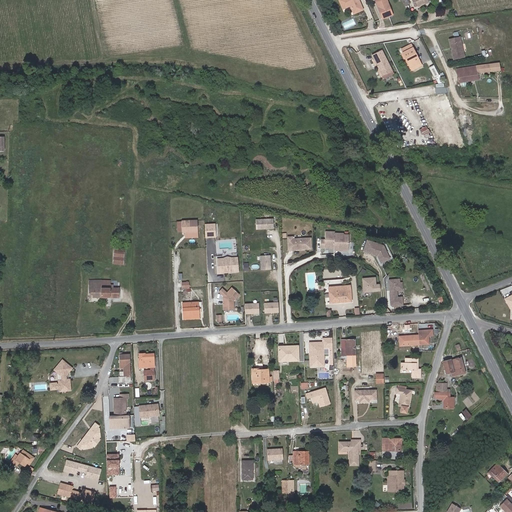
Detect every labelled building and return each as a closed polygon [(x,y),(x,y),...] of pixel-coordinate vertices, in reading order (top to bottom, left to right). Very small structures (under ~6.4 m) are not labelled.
[(363,10),(358,0),(339,0),(343,9),(350,5),(354,13),(363,10)] [(392,15),(386,0),(377,0),(377,1),(376,2),(383,19),(392,15)] [(464,58),(462,38),(451,39),(453,59),(464,58)] [(420,62),(411,44),(401,49),(410,67),(420,62)] [(392,70),(382,50),(372,55),(377,65),(382,76),(392,70)] [(412,70),(421,65),(420,62),(410,67),(412,70)] [(477,73),(490,71),(500,70),(499,63),(489,64),(476,66),(456,69),(459,82),(478,79),(477,73)] [(434,77),(439,74),(434,65),(429,67),(434,77)] [(384,79),(394,74),(392,70),(382,76),(384,79)] [(444,83),(440,75),(435,77),(436,79),(438,83),(444,83)] [(450,99),(442,101),(445,113),(453,111),(450,99)] [(427,126),(420,129),(423,135),(430,132),(427,126)] [(273,218),(255,219),(256,228),(273,227),(273,218)] [(198,232),(197,220),(177,221),(178,232),(182,232),(182,233),(185,232),(198,232)] [(204,224),(205,237),(215,236),(214,224),(204,224)] [(325,239),(325,247),(334,248),(335,242),(339,242),(338,249),(349,250),(349,235),(344,234),(344,233),(335,233),(335,231),(326,231),(325,239)] [(292,236),(288,236),(289,249),(311,248),(311,238),(293,238),(292,236)] [(381,244),(368,239),(364,250),(377,255),(378,254),(380,255),(379,257),(381,262),(389,258),(384,245),(381,244)] [(378,254),(377,255),(377,256),(381,266),(394,260),(387,242),(382,241),(381,244),(384,245),(389,258),(381,262),(379,257),(380,255),(378,254)] [(334,248),(334,250),(348,251),(349,250),(338,249),(339,242),(335,242),(334,248)] [(270,254),(260,255),(261,269),(270,269),(270,254)] [(238,271),(237,258),(232,258),(232,260),(223,261),(223,259),(217,259),(218,273),(238,271)] [(375,277),(362,278),(364,292),(380,291),(380,284),(376,285),(375,277)] [(391,305),(393,306),(402,305),(402,297),(397,298),(397,290),(402,290),(402,283),(400,283),(399,279),(389,280),(390,289),(391,291),(393,290),(393,292),(390,293),(391,305)] [(112,288),(112,285),(110,285),(110,280),(89,280),(89,297),(101,298),(101,297),(119,297),(119,288),(112,288)] [(351,302),(350,285),(329,287),(330,303),(351,302)] [(233,301),(239,295),(231,288),(227,293),(222,288),(219,292),(224,296),(223,297),(224,310),(234,309),(233,301)] [(199,318),(199,306),(198,302),(182,303),(183,319),(199,318)] [(279,312),(278,303),(264,303),(264,313),(279,312)] [(259,313),(259,304),(244,304),(245,314),(259,313)] [(418,335),(399,336),(400,346),(429,344),(428,336),(431,335),(431,330),(418,330),(418,335)] [(309,343),(310,360),(315,360),(315,366),(324,366),(323,348),(328,348),(330,348),(330,349),(332,349),(332,338),(322,338),(323,342),(323,346),(316,346),(315,342),(309,343)] [(355,366),(355,339),(341,340),(341,356),(347,356),(347,366),(355,366)] [(300,360),(299,346),(278,347),(279,361),(300,360)] [(139,368),(154,367),(153,353),(145,354),(145,353),(139,354),(139,359),(139,368)] [(130,377),(129,354),(120,355),(120,368),(123,367),(124,376),(119,377),(119,382),(130,381),(130,377)] [(465,373),(461,357),(451,359),(443,361),(446,374),(451,373),(452,376),(465,373)] [(416,369),(416,363),(418,363),(418,358),(405,358),(405,363),(401,363),(401,369),(412,369),(412,377),(420,377),(420,369),(418,369),(416,369)] [(62,360),(54,369),(61,375),(62,379),(58,380),(59,384),(59,386),(59,390),(70,389),(69,378),(66,379),(65,375),(71,367),(62,360)] [(269,376),(268,369),(262,369),(260,370),(260,368),(252,369),(252,381),(261,381),(261,382),(269,382),(272,382),(272,376),(269,376)] [(449,392),(449,390),(447,389),(446,383),(436,384),(436,385),(436,392),(435,392),(435,398),(441,398),(443,398),(444,399),(444,408),(453,408),(453,397),(450,397),(449,392)] [(409,407),(412,390),(405,389),(398,388),(397,388),(396,393),(400,394),(398,406),(401,406),(400,412),(407,413),(407,407),(409,407)] [(325,389),(305,394),(306,398),(310,397),(311,402),(316,401),(319,402),(320,407),(325,405),(326,408),(330,407),(325,389)] [(376,399),(376,390),(355,391),(355,400),(359,400),(359,402),(369,402),(369,399),(376,399)] [(128,394),(120,395),(120,398),(114,398),(115,416),(126,415),(125,398),(128,398),(128,394)] [(140,404),(141,416),(160,413),(158,402),(140,404)] [(131,427),(130,415),(126,415),(115,416),(111,416),(111,428),(131,427)] [(401,451),(401,438),(382,438),(382,451),(401,451)] [(360,448),(360,440),(352,440),(352,442),(342,442),(342,451),(349,451),(349,465),(358,465),(358,448),(360,448)] [(282,459),(282,449),(267,450),(268,460),(282,459)] [(31,461),(34,458),(23,450),(18,457),(15,454),(11,461),(17,466),(20,462),(24,465),(26,462),(28,459),(31,461)] [(308,464),(308,451),(293,451),(294,455),(294,460),(294,464),(308,464)] [(119,454),(106,454),(106,456),(116,456),(116,468),(118,468),(118,473),(107,473),(107,475),(119,475),(119,454)] [(116,456),(106,456),(107,473),(118,473),(118,468),(116,468),(116,456)] [(74,474),(75,470),(79,471),(81,464),(64,460),(61,470),(74,474)] [(252,479),(252,461),(242,461),(243,479),(252,479)] [(95,479),(97,469),(81,464),(79,471),(83,472),(82,476),(95,479)] [(507,473),(497,464),(488,472),(498,482),(507,473)] [(403,480),(403,471),(389,471),(389,476),(388,476),(388,491),(403,491),(403,485),(403,480)] [(72,498),(73,491),(69,490),(70,486),(57,482),(55,493),(72,498)] [(88,502),(91,492),(78,488),(77,492),(73,491),(72,498),(88,502)] [(511,502),(504,494),(498,500),(502,503),(499,505),(504,511),(511,511),(511,502)]
